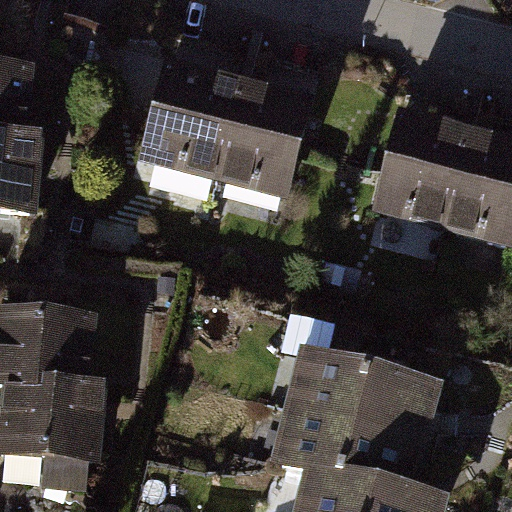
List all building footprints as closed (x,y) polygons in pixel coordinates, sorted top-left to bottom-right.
[(214,196),(240,97),(166,77),(139,177),(214,196)] [(32,91),(0,87),(0,158),(26,161),(32,91)] [(289,216),(315,117),(240,97),(214,196),(289,216)] [(444,245),(470,146),(396,126),(370,226),(444,245)] [(511,263),(511,156),(470,146),(444,245),(511,263)] [(26,161),(0,158),(0,230),(36,233),(42,162),(26,161)] [(96,321),(0,313),(0,384),(1,385),(90,392),(96,321)] [(300,354),(286,405),(431,443),(444,392),(300,354)] [(90,392),(1,385),(0,397),(0,455),(100,464),(106,393),(90,392)] [(431,443),(286,405),(272,458),(309,468),(416,496),(431,443)] [(416,496),(309,468),(297,511),(441,511),(444,504),(416,496)]
